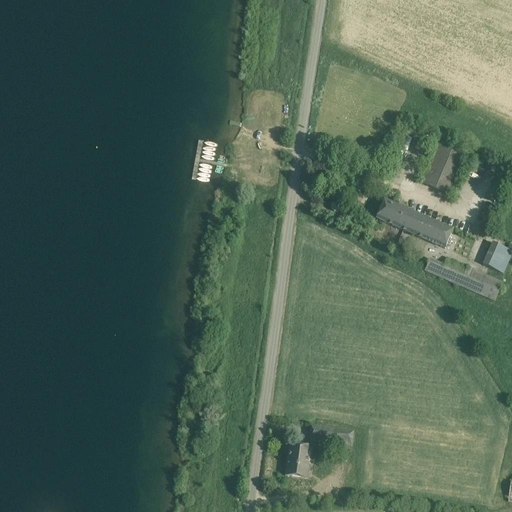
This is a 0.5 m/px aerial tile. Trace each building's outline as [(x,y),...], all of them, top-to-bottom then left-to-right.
[(450,196),(469,153),(439,141),(421,183),(450,196)] [(398,206),(385,200),(377,220),(445,249),(453,230),(399,207),(399,206),(398,205),(398,206)] [(504,274),(511,256),(511,250),(493,242),(483,264),(504,274)] [(430,260),(425,271),(494,302),(502,284),(447,259),(444,266),(430,260)] [(354,433),(311,427),(309,440),(352,446),(354,433)] [(312,448),(299,446),(290,445),(289,446),(290,446),(288,461),(287,461),(285,477),(307,480),(312,448)]
